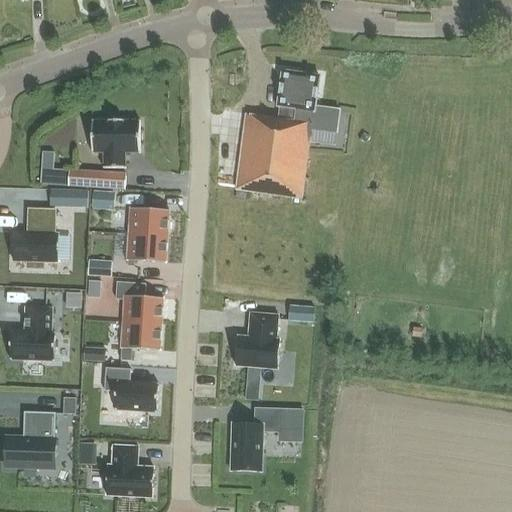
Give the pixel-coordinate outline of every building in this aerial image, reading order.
[(320,76),(282,71),(277,108),(279,108),(278,119),(246,115),(236,189),(301,198),(310,130),(336,133),(340,110),(315,106),(320,76)] [(140,121),(92,121),(92,154),(104,154),(104,169),(126,169),(126,154),(140,154),(140,121)] [(41,170),(40,185),(68,187),(69,171),(41,170)] [(125,190),(126,174),(69,171),(68,187),(125,190)] [(52,190),(51,206),(87,208),(88,192),(52,190)] [(93,206),(113,208),(114,194),(94,192),(93,206)] [(14,232),(13,261),(26,262),(26,268),(43,269),(44,262),(57,263),(58,261),(69,261),(71,236),(54,236),(55,210),(28,209),(27,233),(14,232)] [(129,235),(168,237),(170,211),(131,209),(129,235)] [(127,261),(166,264),(168,237),(129,235),(127,261)] [(109,277),(110,263),(90,261),(89,276),(109,277)] [(101,282),(90,281),(88,298),(100,299),(101,282)] [(117,283),(116,300),(125,300),(123,323),(162,325),(164,299),(145,298),(146,284),(117,283)] [(80,308),(81,295),(68,294),(67,307),(80,308)] [(289,306),(288,321),(314,323),(315,308),(289,306)] [(52,333),(52,309),(26,308),(25,328),(27,328),(27,332),(11,332),(10,360),(54,362),(55,333),(52,333)] [(237,337),(235,366),(277,369),(279,340),(276,339),(277,315),(249,314),(248,338),(237,337)] [(122,349),(121,361),(132,362),(132,350),(161,351),(162,325),(123,323),(122,349)] [(84,348),(84,360),(104,361),(105,349),(84,348)] [(105,368),(104,391),(116,392),(115,410),(156,412),(158,384),(130,382),(130,370),(105,368)] [(259,400),(260,392),(247,391),(247,399),(259,400)] [(63,415),(75,415),(76,397),(64,397),(63,415)] [(232,423),(231,471),(262,472),(263,432),(281,433),(280,439),(300,440),(301,410),(255,408),(254,424),(232,423)] [(7,437),(6,467),(54,469),(56,413),(24,412),(23,430),(25,431),(25,437),(7,437)] [(80,465),(93,466),(94,445),(80,444),(80,465)] [(154,468),(137,467),(138,447),(113,446),(112,466),(108,465),(106,495),(152,498),(154,468)]
